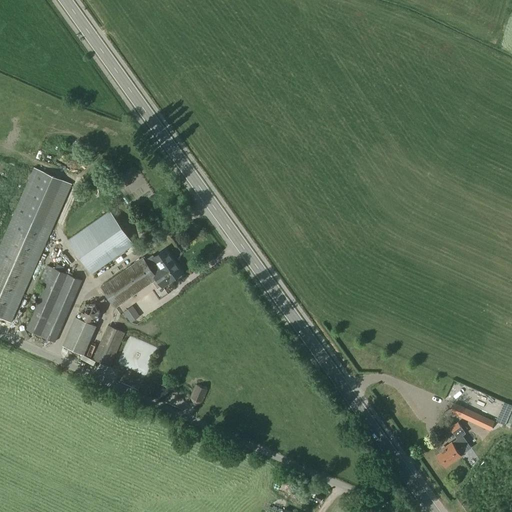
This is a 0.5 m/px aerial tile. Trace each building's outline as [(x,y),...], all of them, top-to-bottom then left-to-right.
[(32,170),(0,243),(0,317),(10,322),(70,186),(32,170)] [(110,210),(68,239),(92,273),(133,244),(110,210)] [(152,257),(160,267),(153,272),(152,273),(156,278),(151,281),(152,281),(156,288),(161,285),(174,276),(177,277),(180,275),(180,273),(181,272),(164,248),(152,257)] [(156,278),(152,273),(153,272),(142,257),(101,286),(115,307),(152,281),(151,281),(156,278)] [(53,268),(26,329),(54,341),(81,281),(53,268)] [(84,304),(80,312),(86,321),(95,320),(99,311),(94,303),(84,304)] [(155,310),(162,322),(168,318),(161,306),(155,310)] [(130,322),(135,319),(127,308),(123,311),(130,322)] [(75,318),(63,346),(82,354),(94,326),(75,318)] [(107,325),(92,358),(109,366),(124,333),(107,325)] [(144,375),(155,347),(127,335),(123,345),(116,364),(144,375)] [(140,389),(145,380),(136,374),(130,384),(140,389)] [(195,385),(190,398),(191,402),(197,405),(201,403),(207,390),(205,386),(200,383),(195,385)] [(453,403),(449,412),(490,430),(494,421),(453,403)] [(441,452),(437,455),(445,466),(460,455),(457,450),(464,444),(460,437),(466,433),(459,421),(449,428),(457,439),(440,450),(441,452)]
